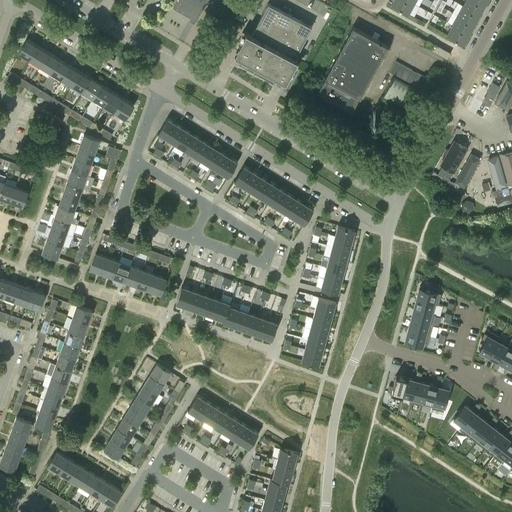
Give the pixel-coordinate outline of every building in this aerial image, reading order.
[(177,0),(173,8),(197,21),(208,0),(177,0)] [(413,3),(408,0),(393,0),(391,4),(408,13),(413,3)] [(475,0),(465,0),(463,5),(479,14),(484,5),(475,0)] [(268,2),(252,33),(246,30),(235,53),(240,56),(237,61),(280,85),(283,79),(286,80),(298,58),(295,57),(312,26),(268,2)] [(458,15),(474,24),(479,14),(463,5),(458,15)] [(469,33),(474,24),(458,15),(452,24),(469,33)] [(469,33),(452,24),(447,34),(463,43),(469,33)] [(360,97),(388,46),(352,26),(324,78),(326,78),(324,81),(324,80),(317,93),(352,111),(358,99),(359,97),(360,97)] [(30,59),(38,45),(27,39),(19,53),(30,59)] [(434,51),(437,45),(428,40),(424,46),(434,51)] [(38,45),(30,59),(40,66),(49,52),(38,45)] [(447,59),(451,53),(451,52),(437,45),(434,51),(447,59)] [(49,52),(40,66),(51,72),(59,58),(49,52)] [(70,65),(59,58),(51,72),(61,79),(70,65)] [(427,78),(396,61),(389,72),(421,89),(427,78)] [(493,62),(491,68),(497,71),(506,76),(507,76),(509,71),(494,63),(493,62)] [(70,65),(61,79),(72,85),(80,71),(70,65)] [(7,76),(16,81),(19,76),(10,71),(7,76)] [(91,78),(80,71),(72,85),(82,92),(91,78)] [(483,104),(498,76),(490,71),(475,99),(483,104)] [(28,81),(19,76),(16,81),(25,87),(28,81)] [(421,91),(394,76),(383,95),(410,110),(421,91)] [(91,78),(82,92),(93,98),(102,84),(91,78)] [(28,89),(37,94),(40,89),(31,84),(28,89)] [(112,91),(102,84),(93,98),(104,105),(112,91)] [(511,93),(511,86),(507,84),(497,104),(505,108),(511,93)] [(49,94),(40,89),(37,94),(45,100),(49,94)] [(112,91),(104,105),(114,111),(123,97),(112,91)] [(49,102),(58,107),(61,102),(53,97),(49,102)] [(134,104),(123,97),(114,111),(125,118),(134,104)] [(67,113),(70,107),(61,102),(58,107),(67,113)] [(70,115),(79,120),(82,115),(74,110),(70,115)] [(88,126),(91,120),(82,115),(79,120),(88,126)] [(167,117),(158,133),(167,138),(176,123),(167,117)] [(91,128),(100,133),(103,128),(94,123),(91,128)] [(176,123),(167,138),(176,144),(185,129),(176,123)] [(109,139),(111,136),(113,134),(103,128),(100,133),(109,139)] [(185,129),(176,144),(184,149),(194,134),(185,129)] [(84,134),(79,146),(95,151),(99,139),(84,134)] [(194,134),(184,149),(193,155),(202,139),(194,134)] [(202,139),(193,155),(202,160),(211,145),(202,139)] [(105,155),(111,157),(115,147),(109,145),(105,155)] [(202,160),(198,165),(207,171),(210,165),(220,150),(211,145),(202,160)] [(75,158),(91,163),(95,151),(79,146),(75,158)] [(111,157),(117,159),(121,149),(115,147),(111,157)] [(455,176),(467,152),(457,147),(445,171),(455,176)] [(220,150),(210,165),(219,171),(228,155),(220,150)] [(509,185),(511,183),(511,153),(501,156),(509,185)] [(228,155),(219,171),(228,176),(237,161),(228,155)] [(475,156),(459,185),(467,189),(483,160),(475,156)] [(113,171),(117,159),(111,157),(107,169),(113,171)] [(0,163),(9,167),(11,161),(1,158),(0,161),(0,163)] [(71,169),(87,175),(91,163),(75,158),(71,169)] [(501,159),(490,162),(496,188),(507,186),(501,159)] [(21,165),(11,161),(9,167),(19,170),(21,165)] [(243,165),(234,180),(243,186),(252,171),(243,165)] [(35,170),(25,166),(23,172),(33,175),(35,170)] [(67,181),(83,186),(87,175),(71,169),(67,181)] [(109,183),(112,173),(106,171),(103,181),(109,183)] [(252,171),(243,186),(252,191),(261,176),(252,171)] [(430,177),(439,182),(442,176),(433,171),(430,177)] [(261,176),(252,191),(260,197),(270,181),(261,176)] [(448,180),(445,185),(455,190),(458,185),(448,180)] [(63,193),(79,198),(83,186),(67,181),(63,193)] [(99,190),(105,192),(109,183),(103,181),(99,190)] [(270,181),(260,197),(269,202),(278,187),(270,181)] [(0,193),(0,197),(10,201),(16,186),(4,182),(0,193)] [(16,186),(10,201),(23,206),(28,190),(16,186)] [(490,191),(490,192),(491,193),(491,195),(492,198),(494,197),(495,200),(497,207),(511,202),(511,201),(509,192),(507,186),(490,191)] [(278,187),(269,202),(278,207),(287,192),(278,187)] [(287,192),(278,207),(286,213),(296,197),(287,192)] [(59,205),(74,210),(79,198),(63,193),(59,205)] [(94,204),(100,206),(104,196),(98,194),(94,204)] [(296,197),(286,213),(295,218),(304,203),(296,197)] [(467,199),(462,203),(462,209),(468,212),(473,208),(473,202),(467,199)] [(304,203),(295,218),(304,224),(309,216),(313,209),(304,203)] [(97,215),(100,206),(94,204),(91,213),(97,215)] [(74,210),(59,205),(55,216),(70,222),(75,223),(77,218),(72,216),(74,210)] [(51,228),(66,233),(70,222),(55,216),(51,228)] [(86,227),(92,229),(96,219),(90,217),(86,227)] [(338,224),(335,235),(352,240),(355,229),(338,224)] [(89,239),(92,229),(86,227),(83,237),(89,239)] [(51,228),(47,240),(62,245),(69,247),(73,236),(66,233),(51,228)] [(112,242),(114,237),(105,234),(105,233),(103,239),(112,242)] [(335,235),(332,246),(349,250),(352,240),(335,235)] [(124,240),(114,237),(112,242),(122,246),(124,240)] [(47,240),(42,252),(58,257),(62,245),(47,240)] [(78,251),(84,253),(87,243),(81,241),(78,251)] [(136,251),(138,245),(128,242),(126,247),(136,251)] [(148,249),(138,245),(136,251),(146,254),(148,249)] [(332,246),(329,256),(346,261),(349,250),(332,246)] [(159,259),(161,253),(152,250),(150,256),(159,259)] [(80,262),(84,253),(78,251),(74,260),(80,262)] [(90,268),(102,272),(107,257),(95,252),(90,268)] [(171,257),(161,253),(159,259),(169,263),(171,257)] [(329,256),(326,266),(344,271),(346,261),(329,256)] [(114,276),(119,261),(107,257),(102,272),(114,276)] [(114,276),(125,280),(131,265),(119,261),(114,276)] [(137,285),(142,269),(131,265),(125,280),(137,285)] [(326,266),(324,277),(341,281),(344,271),(326,266)] [(137,285),(149,289),(154,274),(142,269),(137,285)] [(166,278),(154,274),(149,289),(161,293),(166,278)] [(0,295),(4,296),(9,281),(0,277),(0,295)] [(324,277),(321,288),(338,292),(341,281),(324,277)] [(15,301),(21,285),(9,281),(4,296),(15,301)] [(27,305),(32,289),(21,285),(15,301),(27,305)] [(186,306),(192,289),(181,286),(175,302),(176,303),(186,306)] [(419,287),(416,298),(436,303),(436,304),(438,304),(441,293),(419,287)] [(27,305),(39,309),(44,294),(32,289),(27,305)] [(192,289),(186,306),(195,309),(201,293),(192,289)] [(201,293),(195,309),(205,313),(211,296),(201,293)] [(220,299),(214,316),(224,319),(224,320),(229,305),(230,303),(231,297),(222,294),(220,299)] [(211,296),(205,313),(214,316),(220,299),(211,296)] [(316,306),(316,307),(333,311),(336,300),(319,296),(318,296),(316,306)] [(48,308),(54,310),(58,300),(52,298),(48,308)] [(436,303),(416,298),(413,309),(433,314),(433,313),(436,304),(436,303)] [(87,322),(92,310),(76,305),(72,317),(87,322)] [(233,325),(239,308),(229,305),(224,320),(224,319),(223,322),(233,325)] [(316,307),(313,317),(330,322),(333,311),(316,307)] [(45,318),(51,320),(54,310),(48,308),(45,318)] [(233,325),(242,329),(248,312),(239,308),(233,325)] [(433,314),(413,309),(411,319),(433,325),(436,314),(433,313),(433,314)] [(0,317),(6,319),(8,313),(0,310),(0,317)] [(258,315),(248,312),(242,329),(252,332),(258,315)] [(10,321),(20,324),(22,318),(12,315),(10,321)] [(252,332),(262,335),(268,319),(258,315),(252,332)] [(83,334),(87,322),(72,317),(68,329),(83,334)] [(313,317),(310,328),(327,332),(330,322),(313,317)] [(20,324),(30,328),(32,322),(22,318),(20,324)] [(262,335),(272,339),(278,322),(268,319),(262,335)] [(411,319),(408,329),(430,335),(433,325),(411,319)] [(43,322),(40,330),(46,332),(49,324),(43,322)] [(310,328),(307,338),(324,343),(327,332),(310,328)] [(79,346),(83,334),(68,329),(64,340),(79,346)] [(427,346),(430,335),(408,329),(405,340),(427,346)] [(37,339),(43,341),(46,332),(40,330),(37,339)] [(488,335),(485,340),(479,350),(489,356),(499,338),(500,336),(490,331),(488,335)] [(307,338),(304,349),(322,353),(324,343),(307,338)] [(489,356),(496,360),(498,361),(508,343),(499,338),(489,356)] [(75,358),(79,346),(64,340),(60,352),(75,358)] [(511,358),(511,345),(508,343),(498,361),(501,362),(508,366),(511,358)] [(35,345),(32,355),(37,357),(41,359),(45,347),(41,346),(41,347),(35,345)] [(304,349),(301,359),(319,364),(322,353),(304,349)] [(71,369),(75,358),(60,352),(56,364),(71,369)] [(29,364),(34,366),(37,357),(32,355),(29,364)] [(157,362),(150,373),(164,382),(171,371),(157,362)] [(67,381),(71,369),(56,364),(51,375),(67,381)] [(27,368),(24,378),(29,380),(33,370),(27,368)] [(150,373),(144,384),(158,392),(164,382),(150,373)] [(402,395),(407,377),(396,374),(393,386),(391,392),(390,396),(401,399),(403,395),(402,395)] [(63,393),(67,381),(51,375),(47,387),(63,393)] [(415,379),(407,377),(402,395),(403,395),(412,397),(413,398),(417,380),(415,379)] [(20,388),(26,390),(29,380),(24,378),(20,388)] [(174,388),(179,391),(185,382),(180,379),(174,388)] [(422,405),(423,403),(422,403),(428,383),(420,381),(417,380),(413,398),(412,397),(411,402),(422,405)] [(423,403),(432,405),(433,405),(438,386),(435,385),(428,383),(422,403),(423,403)] [(137,394),(151,403),(158,392),(144,384),(137,394)] [(449,389),(441,386),(438,386),(433,405),(432,405),(432,408),(443,411),(449,389)] [(59,404),(63,393),(47,387),(43,399),(59,404)] [(169,397),(174,400),(179,391),(174,388),(169,397)] [(15,402),(21,404),(25,394),(19,392),(15,402)] [(137,394),(131,405),(145,413),(151,403),(137,394)] [(197,415),(206,400),(197,394),(188,409),(197,415)] [(54,416),(59,404),(43,399),(39,411),(54,416)] [(197,415),(205,420),(215,405),(206,400),(197,415)] [(163,410),(168,413),(173,404),(172,403),(168,401),(163,410)] [(15,402),(12,411),(18,413),(21,404),(15,402)] [(462,425),(473,411),(471,409),(464,404),(453,418),(462,425)] [(131,405),(124,415),(138,424),(145,413),(131,405)] [(223,410),(215,405),(205,420),(214,426),(223,410)] [(162,422),(168,413),(163,410),(157,419),(162,422)] [(214,426),(223,431),(232,416),(223,410),(214,426)] [(50,428),(54,416),(39,411),(35,423),(50,428)] [(468,435),(482,417),(475,412),(473,411),(462,425),(459,428),(468,435)] [(124,415),(118,426),(132,434),(138,424),(124,415)] [(12,428),(27,433),(31,421),(16,416),(12,428)] [(241,421),(232,416),(223,431),(231,436),(241,421)] [(488,422),(482,417),(468,435),(476,442),(490,424),(488,422)] [(241,421),(231,436),(240,442),(249,427),(241,421)] [(160,426),(155,422),(149,431),(155,434),(160,426)] [(485,449),(499,431),(492,426),(490,424),(476,442),(485,449)] [(118,426),(111,436),(125,445),(132,434),(118,426)] [(249,427),(240,442),(249,447),(258,432),(249,427)] [(27,433),(12,428),(8,440),(23,445),(27,433)] [(41,438),(46,440),(50,430),(44,428),(41,438)] [(155,434),(149,431),(144,440),(149,443),(155,434)] [(507,437),(505,436),(499,431),(485,449),(493,455),(507,437)] [(125,445),(111,436),(105,447),(119,456),(125,445)] [(502,462),(505,458),(511,448),(511,440),(510,439),(507,437),(493,455),(502,462)] [(42,452),(46,440),(41,438),(37,450),(42,452)] [(23,445),(8,440),(4,452),(19,457),(23,445)] [(147,447),(142,444),(136,452),(142,456),(147,447)] [(277,457),(295,462),(298,451),(280,446),(277,457)] [(38,464),(42,452),(37,450),(32,462),(38,464)] [(56,450),(48,464),(48,465),(59,471),(67,457),(56,450)] [(19,457),(4,452),(0,462),(0,463),(14,469),(19,457)] [(136,465),(142,456),(136,452),(131,461),(136,465)] [(67,457),(59,471),(69,478),(78,464),(67,457)] [(292,472),(295,462),(277,457),(275,468),(292,472)] [(35,473),(38,464),(32,462),(29,471),(35,473)] [(78,464),(69,478),(80,484),(89,470),(78,464)] [(494,472),(502,477),(508,469),(500,464),(494,472)] [(292,472),(275,468),(272,478),(287,482),(289,483),(292,472)] [(89,470),(80,484),(91,491),(99,477),(89,470)] [(99,477),(91,491),(101,497),(110,483),(99,477)] [(267,488),(284,493),(287,482),(272,478),(270,478),(267,488)] [(36,489),(45,494),(48,489),(39,483),(36,489)] [(110,483),(101,497),(112,504),(121,490),(110,483)] [(284,493),(267,488),(264,498),(282,503),(284,493)] [(54,500),(57,494),(48,489),(45,494),(54,500)] [(57,502),(66,507),(69,502),(61,497),(57,502)] [(264,498),(262,509),(273,511),(279,511),(282,503),(264,498)] [(73,511),(75,511),(78,507),(69,502),(66,507),(73,511)]
